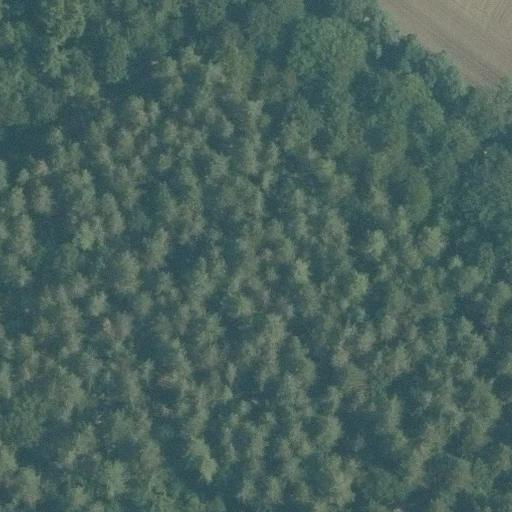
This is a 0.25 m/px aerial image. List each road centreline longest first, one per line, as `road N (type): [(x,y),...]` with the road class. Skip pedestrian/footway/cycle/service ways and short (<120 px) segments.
road 1 (unknown): [(511,309),(249,128),(187,32),(154,0)]
road 2 (track): [(284,0),(511,166)]
road 3 (track): [(0,164),(200,53)]
road 4 (unknown): [(511,447),(386,511)]
